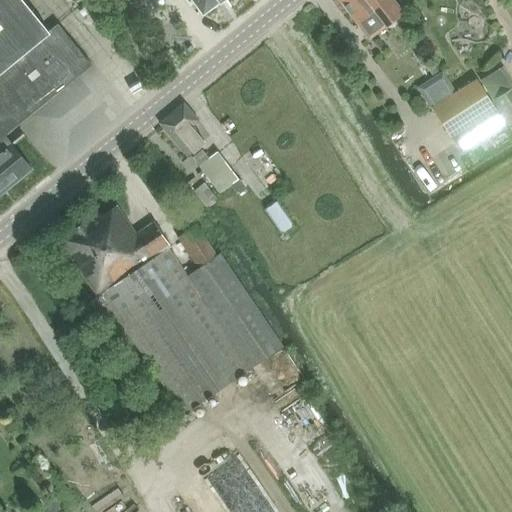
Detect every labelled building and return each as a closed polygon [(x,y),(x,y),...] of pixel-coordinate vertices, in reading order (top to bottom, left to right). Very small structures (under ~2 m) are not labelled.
[(0,0),(0,137),(3,136),(90,64),(57,23),(43,34),(41,31),(34,35),(4,0),(0,0)] [(189,0),(201,17),(224,0),(189,0)] [(386,26),(402,13),(392,0),(339,0),(356,23),(373,10),(386,26)] [(511,77),(503,64),(478,80),(490,99),(493,98),(511,126),(511,125),(511,77)] [(477,79),(434,106),(462,150),(505,123),(490,99),(478,80),(477,79)] [(163,127),(186,157),(204,143),(191,127),(198,121),(184,103),(159,123),(163,127)] [(31,170),(3,136),(0,137),(0,195),(3,193),(1,191),(17,177),(19,180),(31,170)] [(191,158),(195,162),(220,193),(238,179),(216,152),(208,158),(202,149),(191,158)] [(195,190),(206,205),(216,198),(204,183),(195,190)] [(277,201),(264,210),(281,234),(294,225),(277,201)] [(249,369),(186,276),(168,249),(170,247),(154,222),(135,235),(117,207),(102,217),(98,211),(58,238),(98,296),(101,294),(182,414),(249,369)] [(215,255),(195,225),(177,237),(197,267),(215,255)] [(220,253),(186,276),(249,369),(282,346),(220,253)]
